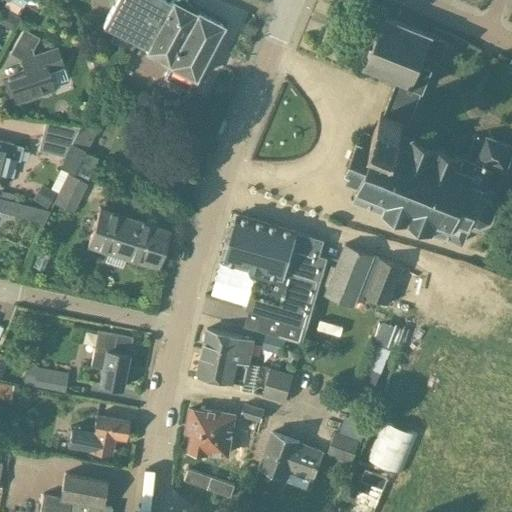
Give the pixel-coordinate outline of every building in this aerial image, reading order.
[(114,0),(102,24),(147,48),(170,2),(166,0),(114,0)] [(171,0),(170,2),(147,48),(145,50),(169,63),(169,64),(171,65),(166,76),(186,87),(192,76),(195,77),(222,24),(189,7),(187,0),(171,0)] [(2,10),(0,13),(0,23),(14,31),(20,20),(2,10)] [(365,64),(398,77),(422,87),(430,67),(420,63),(424,54),(440,60),(447,42),(432,35),(432,34),(385,15),(373,46),(371,45),(365,48),(362,55),(364,61),(366,62),(365,64)] [(38,97),(37,94),(54,89),(48,71),(63,65),(57,47),(34,55),(32,50),(39,37),(23,28),(10,53),(22,59),(26,72),(3,80),(9,96),(13,95),(15,102),(25,99),(25,101),(38,97)] [(411,115),(422,87),(398,77),(384,112),(382,111),(373,133),(365,130),(361,140),(358,139),(345,173),(348,174),(344,182),(358,188),(353,200),(461,244),(469,225),(480,229),(496,222),(502,206),(495,190),(484,186),(493,163),(506,168),(508,163),(511,164),(511,145),(487,135),(485,141),(476,137),(467,158),(415,137),(421,120),(411,115)] [(45,122),(38,149),(64,155),(79,126),(45,122)] [(0,184),(2,185),(9,157),(19,160),(23,146),(12,143),(13,142),(0,138),(0,184)] [(85,182),(67,174),(53,202),(71,211),(85,182)] [(47,187),(38,202),(46,208),(56,193),(47,187)] [(20,203),(0,197),(0,212),(17,216),(20,203)] [(168,229),(134,218),(101,208),(89,245),(156,267),(168,229)] [(238,214),(225,261),(257,270),(246,308),(249,309),(265,314),(260,329),(302,342),(327,256),(320,254),(324,239),(238,214)] [(328,285),(325,293),(354,304),(360,290),(388,302),(402,266),(345,242),(335,266),(328,285)] [(202,336),(201,341),(204,344),(202,349),(236,357),(235,361),(249,363),(254,338),(207,328),(206,334),(202,336)] [(102,369),(100,383),(120,387),(126,355),(128,355),(131,337),(96,330),(89,367),(102,369)] [(266,332),(262,347),(281,352),(286,338),(266,332)] [(373,342),(366,361),(383,368),(391,348),(388,348),(373,342)] [(202,349),(197,373),(215,377),(216,380),(219,382),(224,383),(227,382),(230,380),(242,382),(244,383),(249,363),(235,361),(236,357),(202,349)] [(359,381),(376,387),(383,368),(366,361),(359,381)] [(33,385),(64,391),(68,371),(25,363),(21,381),(33,384),(33,385)] [(270,367),(262,394),(285,400),(293,373),(270,367)] [(12,385),(0,382),(0,396),(9,398),(12,385)] [(263,408),(244,402),(240,415),(260,420),(263,408)] [(207,451),(207,450),(228,453),(234,413),(207,408),(207,410),(190,408),(188,425),(193,425),(189,448),(207,451)] [(71,425),(67,445),(109,453),(113,435),(124,437),(127,420),(96,414),(93,429),(71,425)] [(350,461),(358,439),(335,430),(327,453),(350,461)] [(289,470),(312,478),(322,451),(299,442),(300,441),(273,431),(260,465),(287,475),(289,470)] [(360,485),(381,490),(385,474),(364,469),(360,485)] [(188,470),(184,481),(231,496),(235,485),(188,470)] [(39,511),(110,511),(112,506),(101,504),(105,480),(65,472),(60,498),(43,494),(39,511)]
